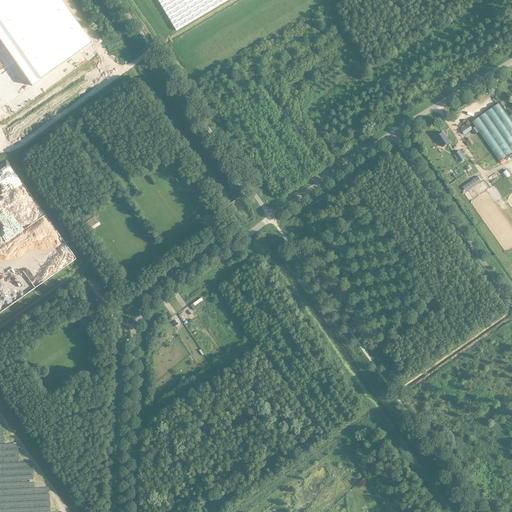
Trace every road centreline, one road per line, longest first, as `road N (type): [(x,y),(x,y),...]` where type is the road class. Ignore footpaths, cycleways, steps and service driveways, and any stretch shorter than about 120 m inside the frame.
road 1 (unclassified): [(126,511),(137,319),(270,218)]
road 2 (unclassified): [(270,218),(118,0)]
road 3 (unclassified): [(392,133),(511,300)]
road 4 (track): [(0,148),(16,146),(153,49)]
road 5 (unclassified): [(270,218),(392,133)]
road 6 (unclassified): [(392,133),(511,61)]
